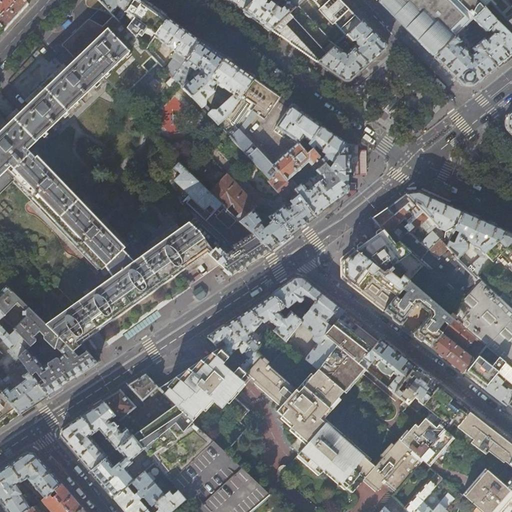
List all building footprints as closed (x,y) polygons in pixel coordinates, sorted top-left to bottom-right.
[(26,2),(24,0),(0,0),(0,1),(0,27),(4,31),(16,17),(28,5),(26,2)] [(100,10),(104,6),(97,0),(87,0),(86,1),(86,4),(89,7),(100,10)] [(118,21),(133,0),(97,0),(104,6),(111,14),(117,6),(121,9),(115,18),(118,21)] [(152,41),(167,18),(160,13),(144,2),(141,0),(133,0),(118,21),(145,50),(148,46),(152,41)] [(227,0),(243,10),(253,0),(252,0),(227,0)] [(253,0),(243,10),(257,20),(271,30),(294,9),(288,2),(286,3),(280,9),(271,3),(270,4),(269,4),(268,4),(268,3),(268,2),(268,1),(269,1),(270,1),(270,0),(253,0)] [(338,0),(303,0),(294,9),(271,30),(282,38),(307,55),(318,63),(335,46),(346,36),(360,22),(348,10),(338,0)] [(290,0),(288,2),(294,9),(303,0),(290,0)] [(377,0),(434,57),(463,27),(483,7),(476,0),(377,0)] [(505,25),(511,19),(511,10),(506,4),(503,4),(499,0),(476,0),(483,7),(487,12),(490,9),(505,25)] [(507,59),(511,55),(511,38),(490,15),(487,12),(483,7),(463,27),(466,30),(474,24),(473,23),(475,21),(485,32),(487,32),(489,31),(490,33),(496,31),(496,32),(496,34),(492,34),(485,40),(480,35),(474,39),(477,44),(496,68),(507,59)] [(142,66),(152,57),(145,50),(118,21),(115,18),(113,16),(100,28),(89,22),(64,48),(75,60),(9,124),(0,114),(0,229),(72,305),(44,326),(71,353),(82,345),(91,356),(92,354),(84,343),(85,341),(90,338),(99,350),(101,349),(126,331),(148,315),(170,299),(186,288),(189,286),(180,274),(201,260),(210,271),(215,268),(219,264),(209,254),(220,244),(219,243),(199,226),(194,231),(188,225),(138,260),(135,255),(136,254),(138,254),(141,252),(142,250),(135,233),(132,232),(129,234),(128,237),(131,242),(124,248),(95,219),(101,213),(71,184),(66,189),(42,164),(39,166),(27,153),(51,130),(54,134),(63,126),(63,125),(59,121),(79,102),(80,102),(84,106),(88,102),(92,97),(89,93),(103,79),(120,97),(146,71),(142,66)] [(185,60),(199,41),(185,31),(167,18),(152,41),(153,42),(156,39),(159,41),(157,45),(164,50),(166,47),(185,60)] [(342,54),(344,52),(335,46),(318,63),(330,72),(343,81),(351,80),(368,65),(385,51),(385,43),(372,30),(362,20),(360,22),(346,36),(352,43),(353,42),(354,43),(356,43),(357,45),(355,47),(355,46),(345,56),(342,54)] [(449,72),(462,85),(475,85),(484,77),(496,68),(477,44),(466,53),(464,51),(465,50),(465,49),(464,48),(463,47),(465,45),(459,38),(466,30),(463,27),(434,57),(449,72)] [(172,79),(191,99),(204,87),(205,85),(224,58),(212,50),(199,41),(185,60),(182,65),(172,79)] [(163,69),(165,65),(148,46),(145,50),(152,57),(163,69)] [(204,87),(191,99),(217,126),(230,113),(254,80),(239,69),(224,58),(205,85),(204,87)] [(172,79),(182,65),(173,59),(164,70),(172,79)] [(269,90),(254,80),(230,113),(217,126),(268,180),(268,181),(277,172),(286,182),(306,162),(315,171),(324,164),(314,153),(308,145),(321,126),(304,114),(291,105),(273,131),(283,138),(285,135),(297,143),(272,168),(241,135),(257,115),(263,120),(279,97),(269,90)] [(329,169),(346,144),(334,136),(321,126),(308,145),(314,153),(317,148),(321,151),(321,153),(325,156),(322,161),(324,164),(329,169)] [(347,145),(346,144),(329,169),(344,186),(341,189),(344,194),(347,191),(347,176),(347,168),(347,145)] [(247,265),(270,250),(209,193),(179,164),(178,164),(172,170),(179,178),(174,183),(191,200),(186,205),(224,240),(225,242),(224,243),(223,241),(221,243),(220,242),(219,243),(220,244),(209,254),(219,264),(231,275),(247,265)] [(341,189),(344,186),(329,169),(324,164),(315,171),(319,176),(321,176),(322,179),(308,190),(305,190),(300,184),(296,187),(293,190),(314,216),(325,208),(344,194),(341,189)] [(293,190),(289,185),(288,184),(286,182),(277,172),(268,181),(268,180),(266,182),(283,202),(284,202),(286,201),(288,203),(282,208),(281,208),(263,220),(263,223),(266,227),(262,230),(259,226),(259,223),(251,212),(255,208),(226,176),(209,193),(270,250),(296,230),(314,216),(293,190)] [(437,225),(432,229),(440,237),(447,244),(462,212),(450,206),(443,203),(424,195),(418,193),(406,194),(437,225)] [(432,229),(437,225),(406,194),(402,197),(387,208),(400,222),(401,223),(418,238),(428,230),(430,232),(421,241),(429,248),(440,237),(432,229)] [(418,238),(401,223),(400,222),(387,208),(380,212),(372,218),(383,230),(395,243),(398,240),(424,263),(463,298),(480,279),(476,275),(468,266),(467,265),(461,259),(459,257),(447,244),(440,237),(429,248),(421,241),(418,238)] [(484,252),(509,233),(485,222),(462,212),(447,244),(459,257),(469,248),(470,245),(467,242),(469,240),(475,246),(478,247),(475,250),(480,255),(468,266),(476,275),(491,260),(484,252)] [(408,280),(424,263),(398,240),(395,243),(383,230),(366,242),(354,250),(356,253),(384,272),(396,262),(406,270),(402,275),(408,280)] [(511,234),(509,233),(484,252),(491,260),(476,275),(480,279),(511,309),(511,234)] [(406,270),(396,262),(384,272),(356,253),(354,250),(347,256),(343,260),(343,277),(349,282),(374,301),(385,310),(396,296),(402,288),(408,280),(402,275),(406,270)] [(467,265),(469,262),(464,256),(461,259),(467,265)] [(325,296),(302,278),(295,278),(284,285),(271,294),(301,320),(307,312),(301,307),(303,304),(301,302),(303,301),(310,307),(310,309),(325,322),(338,307),(325,296)] [(511,309),(480,279),(463,298),(448,314),(453,318),(485,346),(505,363),(511,368),(511,398),(508,404),(511,407),(511,309)] [(448,324),(453,318),(448,314),(408,280),(402,288),(406,292),(403,295),(401,293),(397,297),(396,296),(385,310),(384,312),(397,322),(400,324),(416,304),(419,303),(428,311),(429,311),(429,314),(413,335),(420,339),(430,347),(441,333),(442,332),(438,329),(444,321),(448,324)] [(91,356),(82,345),(71,353),(44,326),(5,287),(0,291),(0,310),(4,315),(16,304),(25,313),(25,317),(12,330),(14,332),(21,340),(28,348),(29,347),(34,343),(34,340),(33,338),(38,332),(43,337),(43,340),(52,350),(55,350),(62,356),(57,359),(56,359),(54,359),(47,363),(47,366),(42,369),(33,358),(31,358),(31,359),(25,351),(17,359),(24,370),(25,370),(45,397),(61,386),(84,371),(97,363),(91,356)] [(307,312),(301,320),(271,294),(260,302),(249,309),(265,323),(270,320),(273,322),(275,322),(278,326),(274,331),(287,342),(302,323),(315,335),(314,338),(314,339),(316,342),(318,343),(306,359),(318,369),(336,345),(324,335),(343,313),(345,312),(341,309),(338,307),(325,322),(310,309),(307,312)] [(249,309),(239,316),(226,325),(255,351),(273,330),(265,323),(249,309)] [(21,340),(14,332),(8,337),(0,328),(0,320),(1,319),(1,318),(4,315),(0,310),(0,343),(1,343),(9,351),(21,340)] [(359,364),(379,341),(359,326),(346,315),(343,313),(324,335),(336,345),(318,369),(345,392),(364,368),(359,364)] [(464,373),(485,346),(453,318),(448,324),(445,328),(471,349),(473,346),(477,349),(471,356),(441,333),(430,347),(446,360),(464,373)] [(261,359),(262,357),(255,351),(226,325),(223,327),(213,333),(207,337),(217,346),(225,342),(227,344),(221,349),(229,357),(236,350),(241,346),(241,350),(243,352),(248,357),(246,360),(240,366),(248,374),(261,359)] [(404,380),(415,366),(391,348),(380,339),(379,341),(359,364),(364,368),(366,370),(372,362),(394,378),(394,379),(388,388),(394,393),(398,387),(404,380)] [(25,370),(24,370),(17,359),(25,351),(28,348),(21,340),(9,351),(16,359),(7,366),(14,374),(17,372),(24,381),(8,392),(0,382),(0,393),(17,410),(20,413),(32,405),(45,397),(25,370)] [(290,345),(287,346),(270,367),(261,359),(248,374),(282,405),(276,411),(293,426),(291,428),(307,444),(297,455),(318,474),(324,469),(350,493),(363,479),(377,491),(386,481),(397,491),(424,461),(400,440),(345,392),(318,369),(306,359),(290,345)] [(241,350),(241,346),(236,350),(246,360),(248,357),(243,352),(241,350)] [(505,363),(485,346),(464,373),(473,380),(484,389),(505,363)] [(229,357),(221,349),(213,355),(210,356),(191,370),(173,382),(160,391),(193,422),(225,453),(247,430),(240,423),(250,412),(236,400),(236,398),(231,393),(241,382),(248,374),(240,366),(229,357)] [(484,389),(492,395),(506,406),(508,404),(511,398),(511,368),(505,363),(484,389)] [(404,380),(408,383),(401,392),(399,390),(400,388),(398,387),(394,393),(409,406),(416,398),(419,400),(419,402),(424,406),(439,385),(427,376),(415,366),(404,380)] [(128,385),(144,405),(138,411),(120,391),(118,392),(109,397),(103,401),(115,415),(118,419),(125,427),(132,435),(143,448),(151,457),(154,461),(178,489),(186,499),(197,511),(250,511),(270,495),(225,453),(193,422),(160,391),(145,375),(142,377),(131,384),(128,385)] [(451,398),(453,396),(450,394),(439,385),(424,406),(430,412),(424,419),(435,428),(438,425),(449,435),(468,412),(458,404),(451,398)] [(0,422),(17,410),(0,393),(0,422)] [(125,427),(121,431),(114,423),(111,423),(109,420),(115,415),(103,401),(93,408),(80,416),(94,433),(98,429),(102,433),(115,449),(118,448),(132,435),(125,427)] [(480,421),(468,412),(449,435),(451,437),(469,452),(468,455),(486,471),(497,480),(506,469),(509,464),(511,460),(511,445),(508,443),(480,421)] [(109,451),(104,454),(89,436),(94,433),(80,416),(72,421),(61,428),(60,436),(76,454),(90,471),(106,458),(111,453),(109,451)] [(449,435),(438,425),(435,428),(424,419),(417,426),(414,424),(400,440),(424,461),(428,464),(451,437),(449,435)] [(109,451),(111,453),(115,449),(102,433),(98,437),(109,451)] [(118,448),(125,457),(114,466),(106,458),(90,471),(102,485),(113,498),(127,485),(132,482),(135,479),(125,467),(133,461),(131,458),(143,448),(132,435),(118,448)] [(45,498),(62,484),(48,468),(35,452),(27,452),(18,458),(8,464),(21,481),(27,477),(45,498)] [(154,461),(151,457),(143,463),(147,467),(154,461)] [(16,485),(21,481),(8,464),(0,469),(0,501),(0,502),(7,511),(25,511),(32,508),(16,485)] [(509,472),(506,469),(497,480),(501,483),(503,482),(509,472)] [(125,511),(144,511),(148,509),(140,500),(140,499),(144,496),(152,505),(156,502),(165,494),(145,470),(135,479),(132,482),(139,490),(135,493),(127,485),(113,498),(124,510),(125,511)] [(511,511),(511,491),(506,487),(501,483),(497,480),(486,471),(464,496),(465,497),(477,507),(482,511),(511,511)] [(443,478),(436,472),(405,507),(409,511),(412,511),(422,502),(443,478)] [(78,511),(83,508),(72,496),(62,484),(45,498),(42,500),(52,511),(78,511)] [(172,493),(169,490),(165,494),(156,502),(159,506),(158,510),(155,511),(150,511),(148,509),(144,511),(170,511),(186,499),(178,489),(172,493)] [(457,511),(459,508),(460,505),(461,502),(463,500),(465,497),(464,496),(460,493),(454,500),(443,511),(457,511)] [(437,507),(436,507),(432,511),(422,502),(412,511),(443,511),(454,500),(447,494),(437,507)]
